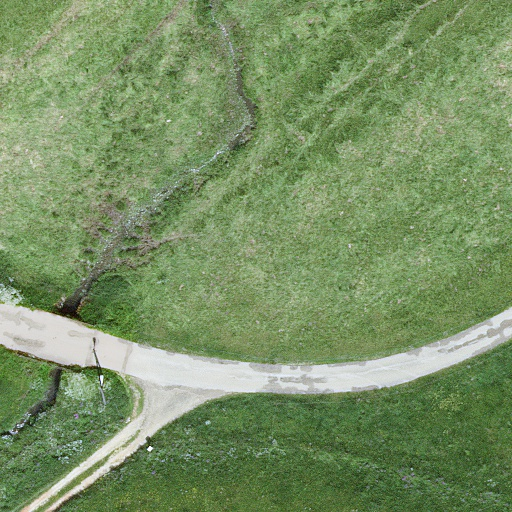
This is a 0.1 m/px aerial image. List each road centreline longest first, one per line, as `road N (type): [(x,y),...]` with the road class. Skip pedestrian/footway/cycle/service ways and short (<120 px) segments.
road 1 (residential): [(0,319),(197,372),(268,379),(421,369),(511,331)]
road 2 (track): [(197,372),(41,511)]
